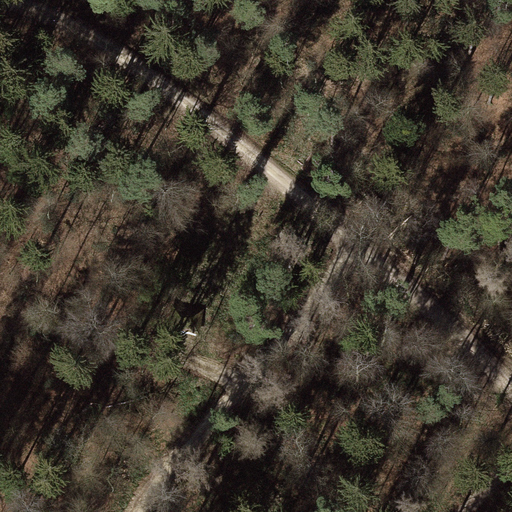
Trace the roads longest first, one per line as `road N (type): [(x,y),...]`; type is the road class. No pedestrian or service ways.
road 1 (track): [(335,226),(141,65),(0,1)]
road 2 (track): [(335,226),(285,342),(198,430),(139,511)]
road 3 (track): [(511,387),(421,296),(335,226)]
